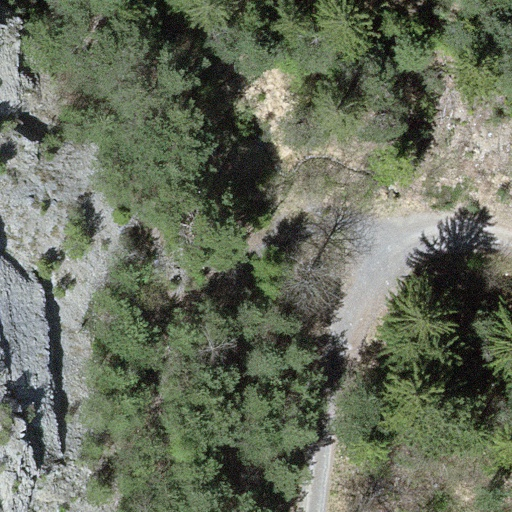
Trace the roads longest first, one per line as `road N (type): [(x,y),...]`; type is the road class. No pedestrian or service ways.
road 1 (track): [(307,511),(287,278),(310,226)]
road 2 (track): [(310,226),(398,231),(511,253)]
